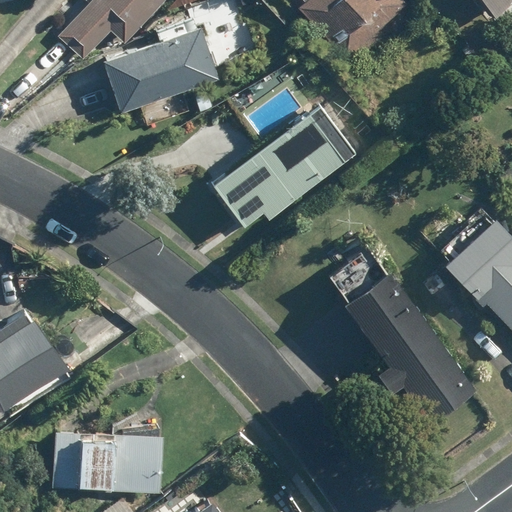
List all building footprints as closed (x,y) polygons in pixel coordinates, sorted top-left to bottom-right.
[(88,0),(56,34),(83,58),(110,29),(124,42),(163,0),(88,0)] [(301,0),(295,6),(344,59),(406,2),(404,0),(301,0)] [(477,0),(488,14),(506,0),(477,0)] [(198,22),(100,57),(119,110),(216,76),(198,22)] [(260,211),(266,218),(354,151),(315,100),(210,181),(243,224),(260,211)] [(511,233),(489,211),(440,259),(473,293),(475,291),(511,328),(511,233)] [(385,263),(339,297),(384,360),(373,368),(388,389),(399,380),(427,419),(474,385),(385,263)] [(0,331),(0,407),(1,407),(3,406),(3,405),(65,362),(29,311),(0,331)] [(160,430),(50,426),(48,485),(157,489),(160,430)] [(195,511),(188,502),(174,511),(195,511)]
